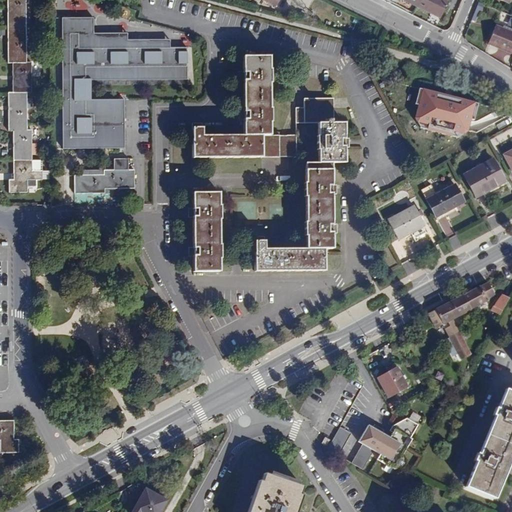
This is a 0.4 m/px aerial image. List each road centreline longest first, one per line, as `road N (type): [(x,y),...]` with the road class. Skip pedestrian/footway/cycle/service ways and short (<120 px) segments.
road 1 (residential): [(0,220),(17,221),(19,378),(28,396)]
road 2 (tertiary): [(511,245),(344,336)]
road 3 (residential): [(150,220),(150,258),(224,385)]
road 4 (tertiary): [(75,484),(234,399)]
road 5 (tertiary): [(224,385),(70,471)]
road 6 (residential): [(345,511),(293,433),(249,428)]
road 7 (tertiary): [(344,336),(224,385)]
road 8 (tertiary): [(234,399),(344,336)]
